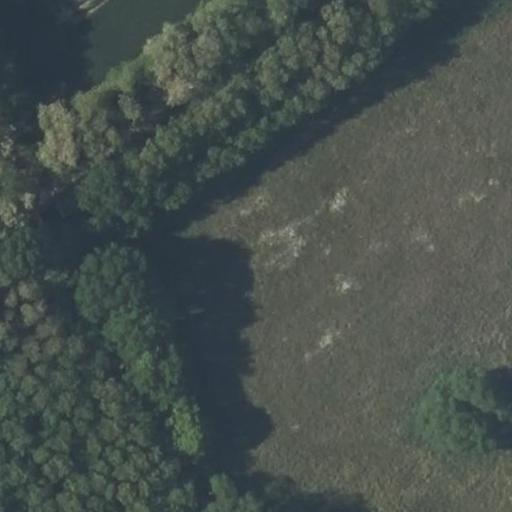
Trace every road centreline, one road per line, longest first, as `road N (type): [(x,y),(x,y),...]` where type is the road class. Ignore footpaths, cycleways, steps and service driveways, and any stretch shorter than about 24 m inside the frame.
road 1 (track): [(60,239),(212,511)]
road 2 (track): [(0,135),(60,239)]
